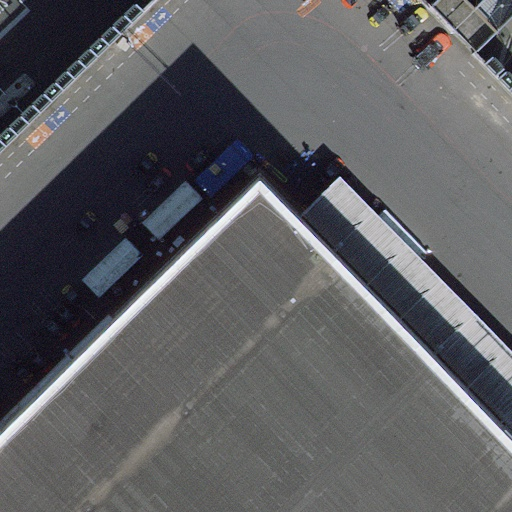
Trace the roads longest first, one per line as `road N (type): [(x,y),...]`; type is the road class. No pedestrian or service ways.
road 1 (secondary): [(77,511),(511,106)]
road 2 (tertiary): [(345,0),(0,316)]
